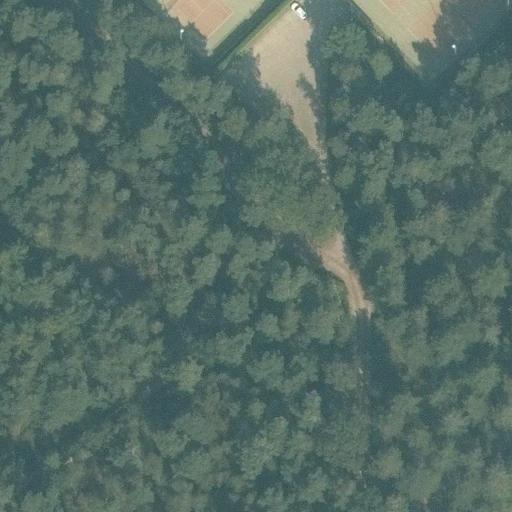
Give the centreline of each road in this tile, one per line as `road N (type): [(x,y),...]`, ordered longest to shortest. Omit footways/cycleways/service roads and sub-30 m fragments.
road 1 (track): [(337,244),(33,511)]
road 2 (track): [(93,0),(353,260)]
road 3 (track): [(353,260),(354,511)]
